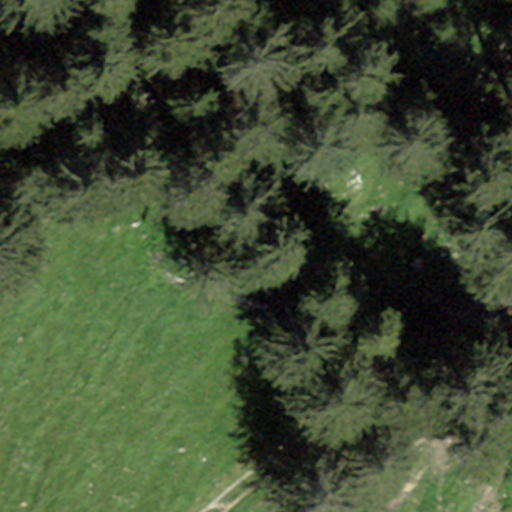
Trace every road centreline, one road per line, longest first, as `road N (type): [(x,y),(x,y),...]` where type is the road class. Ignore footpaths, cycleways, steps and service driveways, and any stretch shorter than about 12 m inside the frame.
road 1 (track): [(196,511),(392,356)]
road 2 (track): [(511,268),(392,356)]
